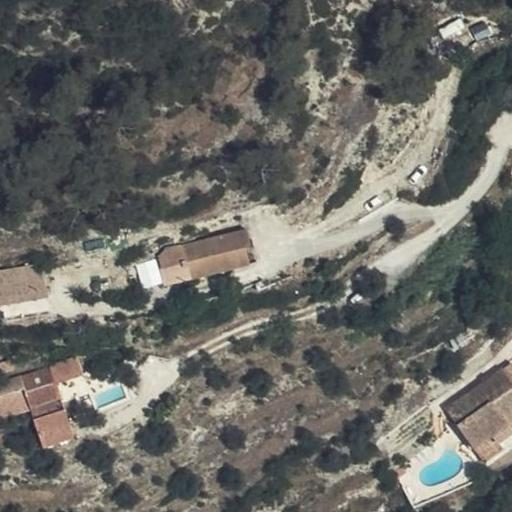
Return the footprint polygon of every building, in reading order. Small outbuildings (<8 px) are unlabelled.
[(255,232),(250,218),(171,244),(177,260),(190,256),(195,272),(255,254),(249,235),(255,232)] [(22,304),(52,295),(47,273),(15,281),(22,304)] [(1,375),(22,375),(22,368),(0,367),(0,379),(2,379),(1,375)] [(494,447),(511,436),(511,378),(456,412),(464,426),(457,431),(476,462),(496,452),(494,447)] [(31,417),(31,424),(31,429),(64,429),(63,403),(93,401),(92,383),(58,385),(58,386),(0,386),(0,403),(6,403),(7,419),(31,417)] [(0,424),(31,424),(31,417),(7,419),(6,403),(0,403),(0,424)] [(511,447),(511,436),(494,447),(496,452),(500,450),(501,454),(511,447)] [(500,450),(496,452),(476,462),(483,474),(504,459),(501,454),(500,450)]
